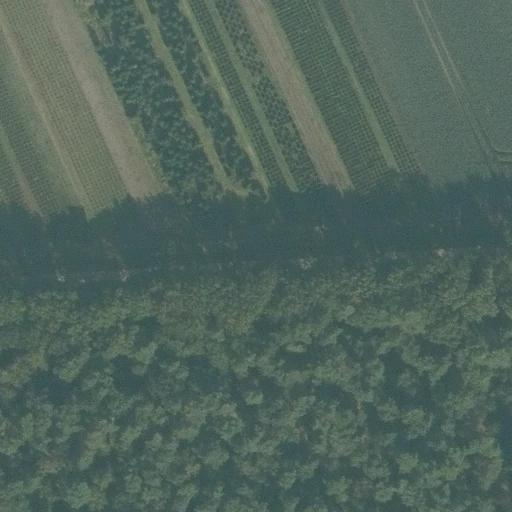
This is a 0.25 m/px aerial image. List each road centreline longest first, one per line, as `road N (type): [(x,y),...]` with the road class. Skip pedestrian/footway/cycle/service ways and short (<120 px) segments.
road 1 (track): [(0,284),(394,260)]
road 2 (track): [(394,260),(505,511)]
